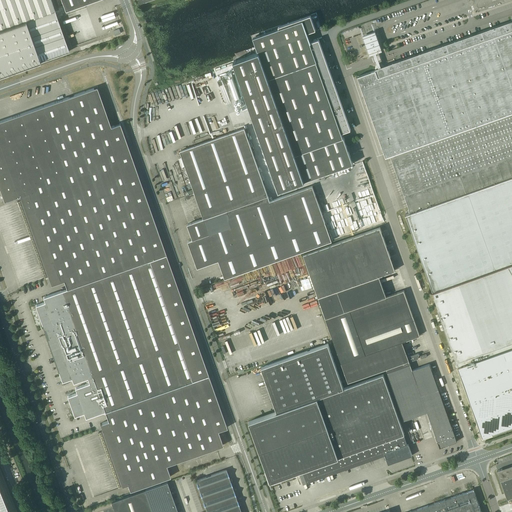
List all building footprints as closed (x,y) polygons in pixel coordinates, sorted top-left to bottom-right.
[(0,0),(0,75),(69,51),(68,48),(71,47),(61,16),(57,17),(56,14),(51,0),(0,0)] [(61,0),(66,11),(96,0),(61,0)] [(231,72),(228,74),(236,98),(240,97),(237,88),(240,87),(244,99),(246,98),(242,86),(243,86),(248,100),(242,102),(244,108),(246,107),(250,106),(279,189),(302,181),(353,163),(352,160),(350,155),(349,151),(347,146),(346,142),(345,141),(344,137),(343,137),(342,134),(342,133),(344,132),(351,129),(349,125),(349,124),(347,119),(346,115),(344,111),(344,109),(342,105),(341,101),(339,96),(339,95),(337,91),(336,86),(334,82),(334,81),(332,77),(331,72),(329,68),(329,67),(328,63),(326,58),(324,54),(324,53),(323,49),(321,44),(319,40),(319,39),(317,40),(311,42),(311,41),(308,34),(308,33),(313,31),(316,30),(314,25),(311,15),(279,26),(278,27),(279,28),(253,37),(256,46),(258,52),(248,55),(247,56),(237,59),(234,61),(240,78),(238,79),(235,80),(236,82),(235,83),(231,72)] [(363,74),(358,76),(361,85),(367,102),(367,103),(377,130),(383,149),(385,152),(385,153),(385,154),(386,156),(390,155),(391,155),(409,207),(409,208),(408,208),(409,210),(410,212),(406,213),(406,214),(410,225),(411,227),(430,280),(430,282),(433,290),(437,300),(437,301),(439,307),(453,347),(454,349),(457,359),(459,363),(470,394),(471,399),(483,432),(511,421),(511,19),(511,20),(511,21),(509,21),(489,29),(461,38),(441,46),(439,46),(437,47),(436,47),(434,48),(432,49),(403,59),(398,61),(395,62),(393,62),(384,65),(384,66),(382,65),(381,65),(380,63),(380,62),(379,61),(377,55),(376,53),(376,52),(381,51),(382,50),(375,31),(374,31),(373,32),(371,32),(367,34),(365,35),(364,35),(363,35),(370,55),(371,54),(374,53),(374,54),(375,56),(377,62),(377,63),(377,64),(378,66),(377,67),(376,69),(375,69),(376,70),(370,72),(363,74)] [(97,87),(0,121),(0,188),(4,201),(20,196),(21,200),(18,201),(45,277),(48,276),(51,285),(64,280),(67,289),(43,297),(45,302),(36,305),(62,381),(72,378),(77,376),(78,381),(88,378),(89,383),(75,388),(77,393),(68,396),(75,416),(84,412),(86,418),(105,411),(108,420),(100,423),(103,430),(99,431),(119,487),(128,484),(130,491),(171,476),(166,465),(223,445),(218,430),(224,428),(225,428),(227,427),(226,425),(210,378),(120,123),(118,124),(117,124),(111,126),(97,87)] [(187,224),(193,239),(188,241),(198,268),(325,223),(312,186),(270,201),(245,128),(180,151),(204,218),(187,224)] [(348,382),(386,369),(404,420),(427,412),(440,447),(457,441),(451,423),(432,370),(430,364),(412,370),(410,362),(419,358),(419,357),(419,354),(418,353),(408,357),(402,341),(420,335),(404,290),(387,296),(379,275),(395,270),(380,227),(303,254),(326,318),(325,318),(348,382)] [(277,411),(249,421),(267,470),(266,470),(270,482),(296,473),(295,472),(299,471),(302,479),(308,477),(312,476),(315,475),(318,474),(321,473),(325,471),(328,470),(332,469),(334,468),(338,467),(354,461),(358,460),(361,459),(364,457),(367,456),(371,455),(378,453),(379,452),(384,450),(385,455),(387,460),(389,464),(389,463),(389,462),(398,459),(401,458),(411,454),(412,455),(409,446),(408,447),(407,445),(408,444),(407,444),(403,434),(404,434),(383,374),(348,386),(346,387),(344,388),(328,343),(312,349),(306,351),(262,367),(277,410),(277,411)] [(501,481),(507,499),(511,497),(511,465),(502,469),(498,470),(497,470),(501,481)] [(196,480),(207,511),(241,511),(226,469),(201,478),(196,480)] [(177,511),(167,482),(111,502),(114,511),(177,511)] [(0,511),(9,511),(0,488),(0,511)] [(408,511),(482,511),(474,489),(408,511)]
